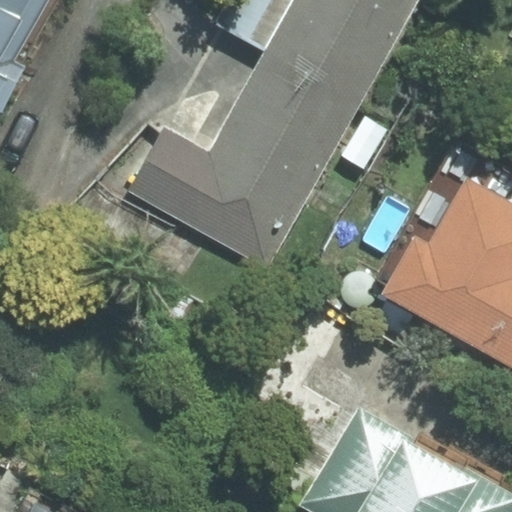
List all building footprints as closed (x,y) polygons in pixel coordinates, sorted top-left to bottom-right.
[(0,0),(0,107),(24,66),(12,59),(45,0),(0,0)] [(269,270),(422,0),(297,0),(175,216),(269,270)] [(511,204),(469,180),(431,246),(416,238),(383,296),(511,367),(511,204)] [(179,326),(195,302),(176,290),(161,314),(179,326)] [(401,340),(414,320),(385,304),(373,325),(401,340)] [(248,373),(201,346),(184,376),(215,393),(221,383),(237,392),(248,373)] [(309,511),(511,511),(511,494),(362,411),(307,510),(309,511)]
